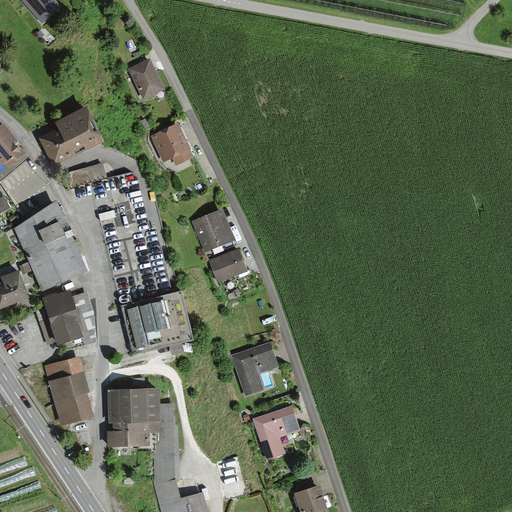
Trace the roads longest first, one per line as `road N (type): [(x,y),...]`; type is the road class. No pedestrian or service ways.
road 1 (residential): [(129,0),(261,265),(346,511)]
road 2 (residential): [(0,112),(34,148),(91,256),(102,293),(101,375)]
road 3 (residential): [(214,511),(175,376),(156,363),(101,375)]
road 4 (primary): [(6,380),(85,497)]
road 5 (residential): [(101,375),(96,472),(85,497)]
